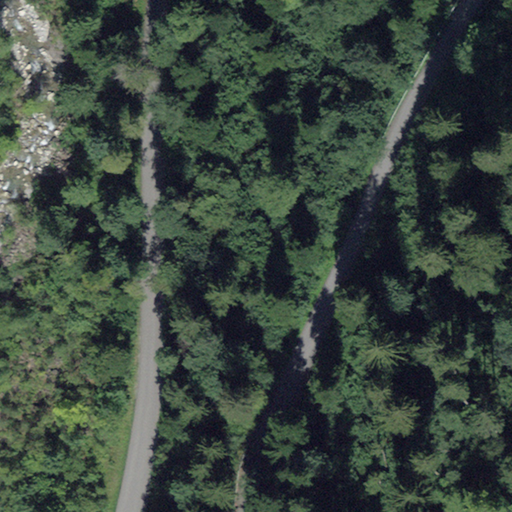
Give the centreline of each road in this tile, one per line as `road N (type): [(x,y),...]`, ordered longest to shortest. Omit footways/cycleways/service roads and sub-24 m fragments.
road 1 (unclassified): [(474,0),(403,125),(259,462),(247,511)]
road 2 (unclassified): [(125,511),(136,470),(157,201),(151,31),(159,0)]
